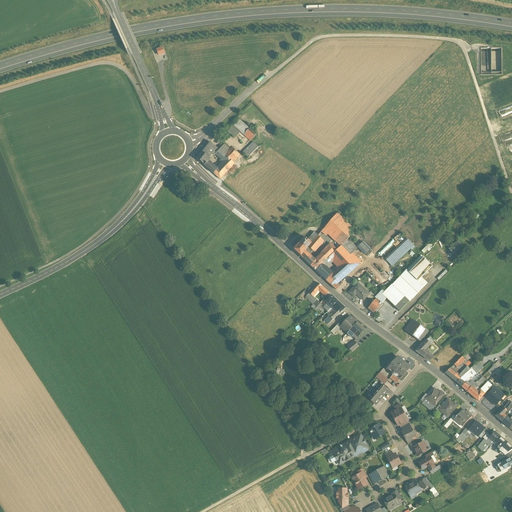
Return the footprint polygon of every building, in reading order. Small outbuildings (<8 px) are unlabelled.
[(249,128),(239,119),(228,131),(232,135),(234,137),(239,132),(244,135),(249,128)] [(256,134),(249,128),(244,135),(250,141),(256,134)] [(219,150),(210,142),(205,148),(214,156),(216,154),(219,150)] [(253,142),(243,152),(248,157),(258,147),(253,142)] [(219,150),(216,154),(221,159),(224,162),(227,158),(225,156),(230,151),(224,145),(219,150)] [(214,156),(205,148),(197,159),(208,168),(211,165),(208,162),(210,159),(214,156)] [(230,151),(225,156),(227,158),(231,161),(233,163),(240,156),(233,149),(230,151)] [(216,169),(211,165),(208,168),(220,179),(228,171),(224,168),(231,161),(227,158),(224,162),(222,163),(216,169)] [(346,223),(337,214),(328,224),(332,229),(328,234),(334,240),(348,226),(346,223)] [(350,219),(346,223),(348,226),(352,229),(356,225),(350,219)] [(328,224),(321,232),(327,236),(328,234),(332,229),(328,224)] [(348,226),(334,240),(335,241),(341,246),(348,239),(355,232),(352,229),(348,226)] [(314,232),(307,240),(312,243),(308,247),(312,251),(315,247),(316,248),(323,241),(314,232)] [(305,237),(294,249),(308,263),(312,258),(308,254),(305,252),(308,247),(312,243),(307,240),(305,237)] [(411,238),(390,258),(394,263),(416,242),(411,238)] [(337,250),(333,254),(336,257),(342,263),(342,262),(351,254),(357,248),(348,239),(341,246),(337,250)] [(335,241),(331,244),(337,250),(341,246),(335,241)] [(458,241),(449,249),(453,254),(462,246),(458,241)] [(370,249),(363,242),(357,247),(365,255),(365,254),(370,249)] [(331,244),(322,254),(327,259),(333,254),(337,250),(331,244)] [(315,261),(312,258),(308,263),(316,270),(322,264),(327,259),(322,254),(315,261)] [(327,259),(322,264),(325,268),(336,257),(333,254),(327,259)] [(351,254),(342,262),(343,263),(346,267),(351,272),(360,264),(351,254)] [(406,270),(418,281),(421,278),(433,267),(421,256),(406,270)] [(331,274),(325,280),(330,284),(331,285),(334,281),(337,278),(336,277),(346,267),(343,263),(331,274)] [(325,268),(322,264),(316,270),(325,280),(331,274),(325,268)] [(346,267),(336,277),(337,278),(334,281),(337,284),(340,281),(351,272),(346,267)] [(384,288),(389,283),(373,269),(368,274),(384,288)] [(392,285),(392,286),(391,285),(388,288),(387,287),(384,291),(383,290),(376,297),(375,298),(376,299),(382,304),(382,303),(382,304),(386,299),(400,312),(400,311),(409,302),(427,283),(421,278),(418,281),(406,270),(392,285)] [(399,273),(389,283),(392,285),(403,274),(402,273),(401,274),(399,273)] [(337,284),(334,281),(331,285),(336,290),(339,286),(337,284)] [(325,289),(318,283),(309,293),(312,297),(319,290),(321,292),(325,289)] [(361,289),(357,284),(349,292),(354,296),(356,294),(363,301),(366,297),(369,294),(369,293),(362,288),(361,289)] [(370,292),(369,293),(369,294),(366,297),(371,301),(375,298),(376,297),(370,292)] [(312,297),(309,293),(305,297),(316,308),(317,307),(320,303),(317,300),(312,297)] [(337,301),(331,295),(326,301),(330,306),(332,307),(337,301)] [(376,299),(368,309),(374,313),(382,304),(376,299)] [(337,301),(332,307),(333,309),(334,310),(333,311),(330,313),(331,314),(329,316),(333,320),(340,313),(346,309),(337,301)] [(328,311),(321,318),(328,324),(333,320),(329,316),(331,314),(330,313),(328,311)] [(343,323),(340,327),(347,334),(348,333),(357,323),(350,316),(343,323)] [(357,323),(348,333),(353,337),(352,337),(356,340),(365,330),(357,323)] [(424,329),(416,323),(412,328),(409,332),(409,333),(410,332),(418,337),(417,338),(420,334),(424,329)] [(427,340),(424,343),(423,342),(415,351),(424,357),(430,361),(433,357),(429,354),(429,353),(426,349),(431,344),(427,340)] [(354,341),(347,347),(352,352),(359,346),(354,341)] [(398,357),(387,369),(393,374),(396,372),(404,362),(398,357)] [(404,362),(396,372),(398,374),(400,373),(403,376),(405,373),(406,371),(406,370),(409,366),(404,362)] [(478,362),(471,368),(476,374),(483,368),(478,362)] [(501,365),(498,362),(487,372),(490,375),(501,365)] [(461,364),(458,367),(456,365),(455,366),(462,372),(467,367),(465,365),(464,364),(463,365),(461,364)] [(459,376),(450,369),(445,373),(457,383),(461,379),(467,374),(467,373),(470,370),(467,367),(462,372),(459,376)] [(476,374),(471,368),(470,369),(471,370),(472,371),(469,373),(468,374),(471,378),(476,374)] [(388,380),(379,373),(376,377),(384,385),(388,380)] [(467,374),(461,379),(457,383),(461,386),(465,382),(471,378),(468,374),(467,374)] [(396,377),(393,375),(390,378),(396,383),(399,380),(396,377)] [(482,377),(478,382),(477,381),(477,382),(471,388),(467,392),(478,401),(483,395),(488,390),(489,389),(492,386),(482,377)] [(474,379),(472,380),(473,381),(468,386),(471,388),(477,382),(474,379)] [(465,383),(462,387),(467,392),(471,388),(468,386),(465,383)] [(387,391),(379,384),(375,388),(383,396),(387,391)] [(491,391),(486,397),(496,406),(501,399),(500,398),(503,394),(495,387),(491,391)] [(383,396),(375,388),(371,393),(379,400),(383,396)] [(439,393),(434,389),(428,396),(425,399),(426,399),(432,405),(433,403),(435,405),(444,394),(441,391),(439,393)] [(379,400),(371,393),(367,397),(368,398),(374,404),(375,405),(379,400)] [(374,404),(368,398),(366,400),(372,406),(374,404)] [(432,405),(426,399),(424,401),(422,403),(422,404),(431,411),(435,405),(433,403),(432,405)] [(453,404),(448,399),(441,407),(439,410),(439,411),(444,415),(445,413),(449,416),(458,406),(454,403),(453,404)] [(396,410),(391,413),(394,420),(404,414),(403,414),(404,412),(403,411),(401,410),(400,408),(396,410)] [(504,408),(495,416),(502,421),(506,417),(503,414),(506,411),(507,411),(504,408)] [(471,417),(462,410),(456,417),(454,420),(460,424),(461,423),(464,426),(471,417)] [(404,414),(394,420),(398,426),(400,425),(407,421),(406,418),(406,417),(405,415),(404,415),(404,414)] [(454,415),(442,429),(445,432),(454,420),(456,417),(454,415)] [(502,421),(501,422),(509,428),(511,424),(511,420),(510,419),(509,421),(508,420),(508,419),(507,419),(506,417),(502,421)] [(485,429),(476,421),(470,429),(478,436),(481,433),(482,433),(485,429)] [(380,428),(379,425),(369,430),(371,434),(371,436),(376,437),(377,439),(384,435),(382,432),(383,431),(381,427),(380,428)] [(403,432),(402,433),(407,441),(411,439),(414,437),(412,433),(413,432),(411,427),(403,432)] [(466,428),(456,441),(459,443),(461,440),(463,442),(471,433),(466,428)] [(491,437),(488,440),(491,441),(492,440),(494,443),(500,436),(495,432),(491,437)] [(360,435),(342,445),(342,446),(340,448),(339,447),(332,451),(332,452),(334,456),(333,457),(335,461),(336,461),(337,460),(339,464),(341,465),(356,456),(357,456),(358,455),(368,449),(368,448),(366,445),(365,444),(365,443),(365,441),(364,440),(363,440),(363,438),(362,438),(361,436),(360,435)] [(494,443),(496,444),(501,449),(507,442),(500,436),(494,443)] [(477,448),(483,452),(488,446),(490,447),(494,443),(492,440),(491,441),(488,440),(487,441),(485,439),(477,448)] [(413,442),(409,444),(412,449),(413,448),(417,446),(414,441),(413,442)] [(417,446),(413,448),(416,453),(416,455),(417,456),(418,457),(420,456),(420,455),(426,451),(424,447),(426,446),(424,442),(417,446)] [(499,451),(504,455),(505,455),(511,449),(511,447),(507,442),(501,449),(499,451)] [(470,460),(476,456),(471,450),(466,453),(470,460)] [(511,453),(507,457),(508,459),(497,465),(501,472),(511,465),(511,453)] [(394,455),(388,459),(392,467),(396,465),(396,466),(401,464),(395,454),(394,455)] [(430,457),(427,459),(419,463),(423,470),(427,467),(429,471),(435,468),(433,464),(434,463),(430,457)] [(389,475),(384,467),(381,469),(385,477),(389,475)] [(367,477),(363,469),(358,472),(360,474),(363,479),(364,479),(367,477)] [(381,469),(373,473),(374,477),(375,477),(377,481),(378,482),(385,478),(385,477),(381,469)] [(363,479),(360,474),(354,477),(357,481),(355,482),(359,489),(366,486),(365,484),(366,483),(364,479),(363,479)] [(429,485),(424,479),(419,483),(424,489),(429,485)] [(415,481),(412,483),(405,487),(408,492),(407,494),(408,495),(410,495),(410,496),(414,493),(415,494),(420,491),(415,481)] [(347,489),(339,489),(339,492),(337,492),(337,499),(338,499),(347,499),(347,489)] [(398,491),(391,494),(392,496),(393,496),(396,501),(398,500),(399,500),(402,498),(398,491)] [(396,501),(393,496),(392,496),(387,499),(387,498),(383,500),(386,504),(388,503),(391,508),(393,506),(394,507),(400,504),(399,500),(398,500),(396,501)] [(347,499),(338,499),(338,502),(342,508),(342,509),(348,505),(348,499),(347,499)]
